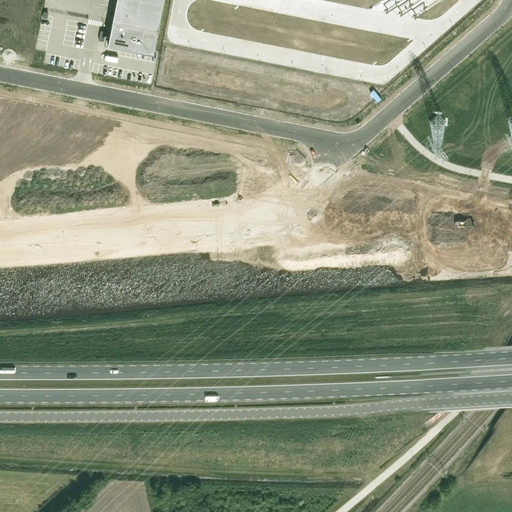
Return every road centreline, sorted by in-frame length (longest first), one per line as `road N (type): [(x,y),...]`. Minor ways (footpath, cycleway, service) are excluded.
road 1 (unclassified): [(0,416),(298,412),(511,398)]
road 2 (primary): [(511,358),(0,372)]
road 3 (primary): [(0,395),(511,381)]
road 4 (unclassified): [(0,237),(267,216),(356,142)]
road 5 (unclassified): [(0,72),(356,142)]
road 6 (unclassified): [(356,142),(510,0)]
